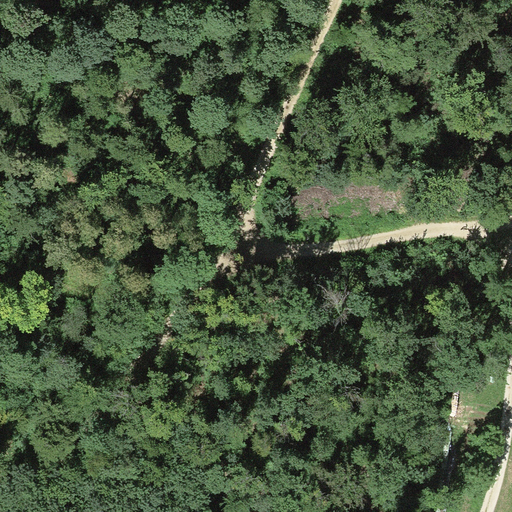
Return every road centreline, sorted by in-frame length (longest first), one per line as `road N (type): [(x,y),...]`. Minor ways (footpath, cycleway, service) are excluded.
road 1 (track): [(17,511),(146,361),(221,251),(337,0)]
road 2 (track): [(221,251),(511,231)]
road 3 (track): [(0,191),(31,253),(81,295),(198,286)]
road 4 (track): [(482,511),(505,408),(511,314)]
